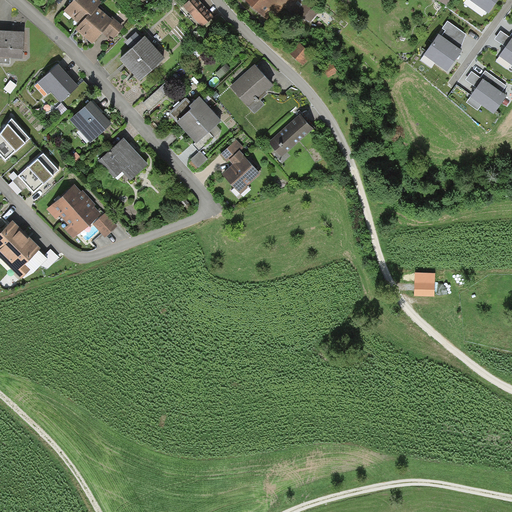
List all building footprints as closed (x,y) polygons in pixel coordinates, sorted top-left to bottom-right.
[(98,0),(74,0),(72,2),(64,11),(80,25),(88,16),(89,17),(98,8),(102,3),(98,0)] [(198,0),(190,0),(184,7),(202,28),(214,17),(198,0)] [(243,0),(274,26),(296,0),(243,0)] [(310,0),(306,0),(296,12),(311,23),(322,9),(310,0)] [(468,0),(489,14),(499,0),(468,0)] [(111,19),(98,8),(89,17),(88,16),(80,25),(76,30),(92,44),(100,35),(102,33),(113,21),(111,19)] [(112,17),(111,19),(113,21),(102,33),(112,41),(124,28),(112,17)] [(448,21),(443,29),(446,31),(441,37),(458,49),(460,50),(466,35),(448,21)] [(8,32),(0,31),(0,57),(23,59),(25,33),(8,32)] [(501,31),(495,40),(507,48),(509,44),(511,40),(511,34),(510,38),(501,31)] [(439,35),(424,56),(448,73),(463,52),(460,50),(458,49),(441,37),(439,35)] [(136,45),(120,60),(140,82),(157,67),(165,59),(145,37),(136,45)] [(507,48),(500,57),(511,66),(511,40),(509,44),(507,48)] [(298,42),(289,53),(303,65),(312,54),(298,42)] [(339,72),(333,63),(323,68),(329,78),(339,72)] [(74,82),(58,65),(38,84),(49,94),(51,92),(61,103),(78,86),(74,82)] [(225,65),(216,74),(221,79),(230,71),(225,65)] [(273,86),(254,65),(230,86),(249,107),(268,90),(273,86)] [(472,72),(466,80),(477,88),(480,85),(483,80),(502,93),(507,86),(486,71),(481,78),(472,72)] [(502,93),(483,80),(480,85),(477,88),(470,97),(494,115),(507,97),(502,93)] [(144,103),(150,110),(172,90),(166,83),(144,103)] [(181,103),(169,114),(195,143),(197,145),(210,133),(213,130),(217,126),(222,122),(200,98),(190,106),(185,100),(181,103)] [(101,112),(91,101),(70,120),(91,143),(112,125),(101,112)] [(298,112),(267,140),(282,157),(313,129),(303,118),(298,112)] [(30,139),(12,120),(6,127),(0,134),(0,154),(6,161),(26,144),(25,143),(30,139)] [(222,131),(217,126),(213,130),(210,133),(214,138),(222,131)] [(214,138),(210,133),(197,145),(195,143),(193,145),(199,152),(200,151),(214,138)] [(132,147),(123,138),(99,161),(115,178),(122,172),(131,181),(148,165),(132,147)] [(208,159),(200,151),(199,152),(191,160),(192,160),(189,163),(195,170),(208,159)] [(261,174),(240,151),(229,161),(232,164),(233,165),(222,175),(241,195),(249,187),(249,186),(261,174)] [(44,154),(19,176),(34,194),(48,181),(59,172),(44,154)] [(60,216),(64,221),(90,198),(86,194),(83,190),(82,192),(75,184),(47,209),(56,219),(60,216)] [(93,202),(90,198),(64,221),(69,225),(65,229),(74,239),(102,214),(94,206),(96,204),(93,202)] [(105,238),(118,226),(106,213),(93,225),(105,238)] [(0,234),(0,257),(2,260),(27,235),(22,231),(13,222),(0,234)] [(30,239),(27,235),(2,260),(16,273),(25,265),(41,250),(30,239)] [(30,270),(25,265),(16,273),(21,279),(30,270)] [(435,271),(416,270),(415,292),(434,293),(435,271)]
